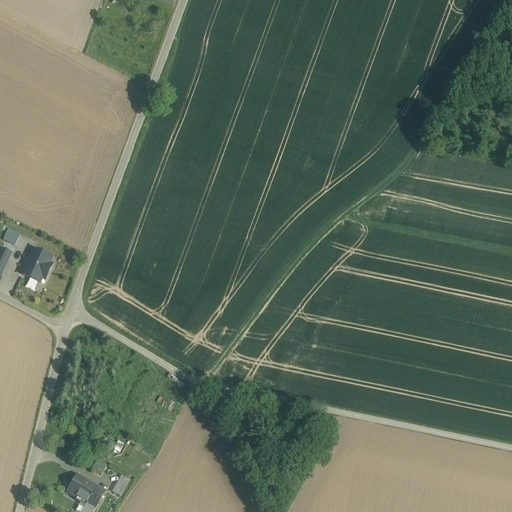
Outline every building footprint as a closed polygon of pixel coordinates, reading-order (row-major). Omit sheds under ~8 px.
[(1,250),(0,252),(0,274),(1,275),(11,254),(1,250)] [(29,260),(27,259),(22,270),(24,271),(22,276),(39,284),(42,278),(45,280),(52,266),(48,264),(51,258),(34,250),(29,260)] [(90,456),(85,465),(89,468),(94,459),(90,456)] [(107,466),(98,461),(92,471),(101,476),(107,466)] [(77,476),(67,493),(96,509),(105,492),(98,488),(96,490),(85,484),(86,481),(77,476)]
